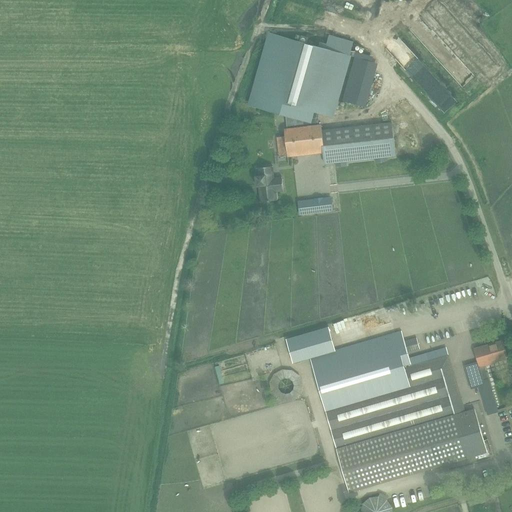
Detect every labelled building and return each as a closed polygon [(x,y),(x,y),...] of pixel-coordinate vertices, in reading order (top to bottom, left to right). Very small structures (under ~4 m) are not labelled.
[(271,34),(250,105),(286,115),(287,129),(318,125),(320,113),(332,117),(334,111),(349,57),(271,34)] [(450,45),(457,53),(465,46),(457,39),(450,45)] [(355,58),(343,101),(362,106),(374,63),(355,58)] [(392,122),(322,131),(321,125),(318,125),(287,129),(284,129),(285,137),(288,156),(288,157),(324,153),(325,162),(326,162),(326,164),(396,156),(392,122)] [(258,177),(256,177),(257,187),(259,187),(261,203),(277,201),(276,193),(284,192),(282,178),(274,179),(273,167),(257,169),(258,177)] [(465,292),(459,295),(461,301),(467,299),(465,292)] [(465,412),(447,348),(409,359),(401,331),(345,347),(338,323),(286,338),(293,362),(310,357),(326,411),(349,492),(487,452),(475,409),(465,412)] [(508,358),(503,340),(474,349),(479,366),(508,358)] [(263,371),(262,400),(292,401),(294,372),(263,371)] [(472,390),(480,387),(488,415),(498,412),(487,372),(469,377),(472,390)] [(384,511),(372,492),(346,507),(349,511),(384,511)]
